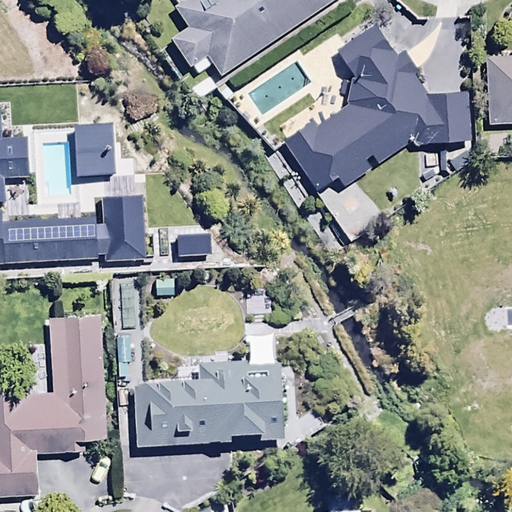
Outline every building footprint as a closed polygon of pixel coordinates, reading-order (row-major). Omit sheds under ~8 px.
[(169,0),(187,29),(168,42),(193,80),(212,67),(218,77),(334,0),(169,0)] [(336,55),(351,78),(346,108),(316,128),(313,124),(282,144),(313,193),(335,178),(342,188),(410,142),(415,149),(469,144),(464,95),(427,97),(414,77),(420,73),(405,51),(395,58),(375,28),(336,55)] [(511,57),(486,58),(488,127),(511,126),(511,57)] [(26,385),(0,386),(0,511),(36,511),(34,455),(105,451),(98,319),(48,322),(52,394),(27,395),(26,385)] [(511,320),(490,329),(511,386),(511,320)] [(282,443),(277,364),(195,369),(196,386),(131,389),(134,452),(282,443)]
